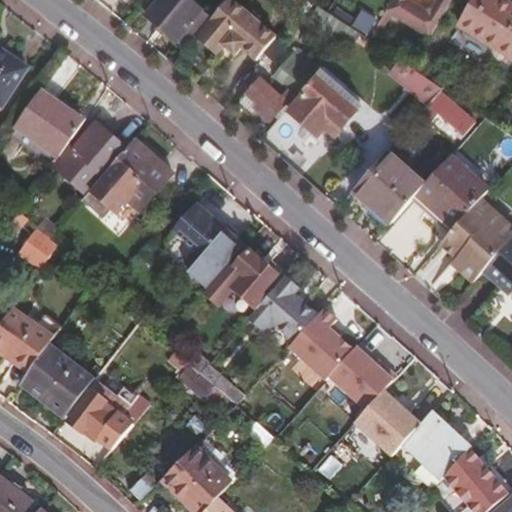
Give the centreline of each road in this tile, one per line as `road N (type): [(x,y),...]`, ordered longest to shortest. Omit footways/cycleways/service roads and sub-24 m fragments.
road 1 (residential): [(55,0),(149,73),(511,400)]
road 2 (residential): [(98,511),(0,431)]
